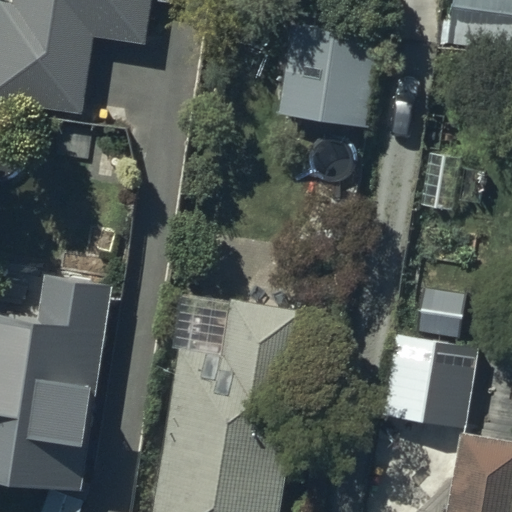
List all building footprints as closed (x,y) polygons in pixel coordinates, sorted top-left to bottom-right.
[(143,0),(20,0),(19,5),(1,2),(0,7),(0,90),(77,101),(87,29),(138,36),(143,0)] [(511,0),(450,0),(447,29),(511,37),(511,0)] [(376,31),(289,18),(276,102),(363,116),(376,31)] [(453,152),(425,149),(419,199),(446,203),(453,152)] [(108,279),(48,270),(41,312),(0,304),(0,467),(74,480),(108,279)] [(425,284),(418,327),(459,333),(466,290),(425,284)] [(289,308),(237,299),(227,355),(184,348),(154,511),(271,511),(296,376),(278,373),(289,308)] [(469,343),(395,332),(384,406),(458,417),(469,343)] [(505,511),(511,473),(511,442),(468,435),(454,511),(505,511)]
